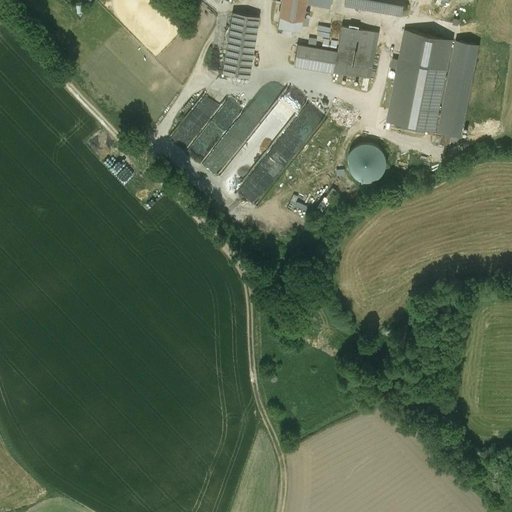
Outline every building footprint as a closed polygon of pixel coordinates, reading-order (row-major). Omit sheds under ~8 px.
[(328,0),(281,0),(279,16),(302,20),(305,3),(327,7),(328,0)] [(344,0),(344,4),(398,13),(402,14),(404,0),(344,0)] [(258,16),(233,12),(223,72),(248,76),(258,16)] [(302,20),(279,16),(277,28),(300,32),(302,20)] [(374,30),(342,24),(337,50),(333,71),(366,76),(374,30)] [(452,39),(406,30),(388,120),(434,129),(452,39)] [(476,44),(456,40),(438,130),(459,134),(476,44)] [(337,50),(297,44),(294,64),(333,71),(337,50)] [(218,136),(229,116),(217,109),(205,128),(218,136)] [(78,128),(95,146),(104,138),(86,120),(78,128)] [(351,171),(354,175),(359,179),(365,180),(371,180),(377,178),(382,174),(385,169),(387,162),(386,156),(384,150),(379,145),(373,142),(367,142),(361,143),(355,146),(351,150),(349,155),(348,160),(349,166),(351,171)]
